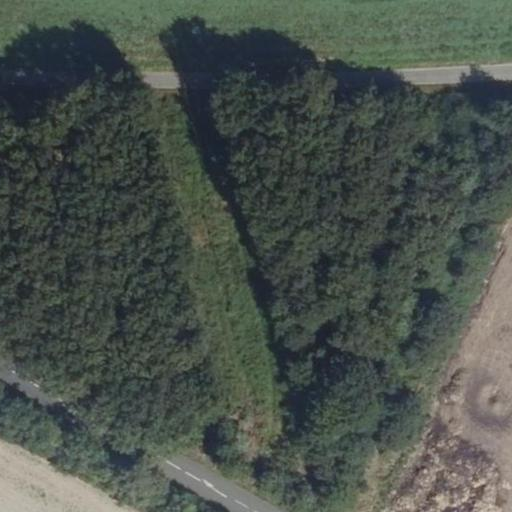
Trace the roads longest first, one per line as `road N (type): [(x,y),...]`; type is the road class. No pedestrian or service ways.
road 1 (unclassified): [(511,70),(143,82),(0,73)]
road 2 (secondary): [(0,363),(254,511)]
